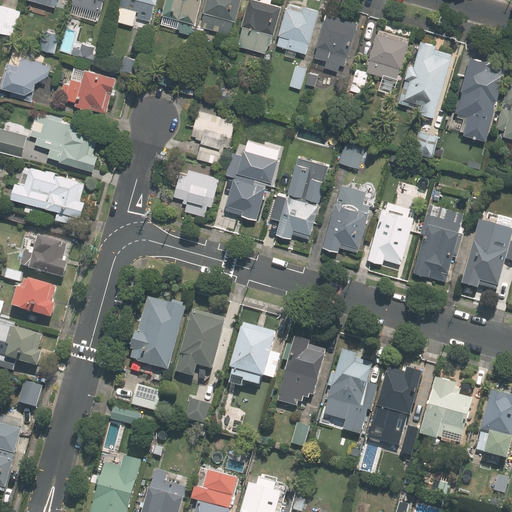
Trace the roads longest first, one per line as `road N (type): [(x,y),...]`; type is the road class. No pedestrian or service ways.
road 1 (residential): [(126,245),(149,240),(511,343)]
road 2 (residential): [(56,467),(114,260),(126,245)]
road 3 (residential): [(126,245),(154,118)]
